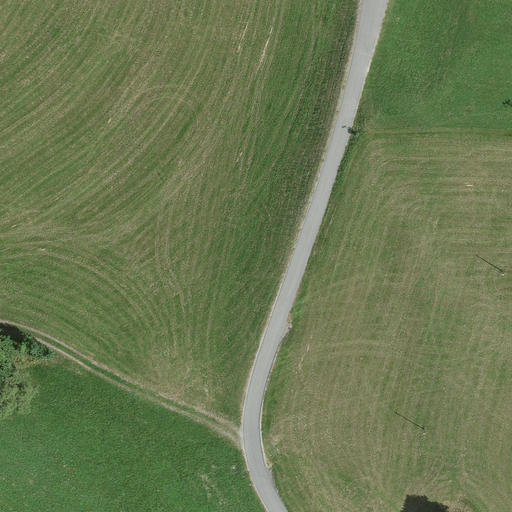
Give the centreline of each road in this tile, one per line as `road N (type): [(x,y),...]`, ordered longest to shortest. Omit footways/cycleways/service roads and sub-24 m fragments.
road 1 (unclassified): [(346,122),(254,405),(258,468),(281,511)]
road 2 (track): [(346,122),(511,130)]
road 3 (unclassified): [(346,122),(374,0)]
